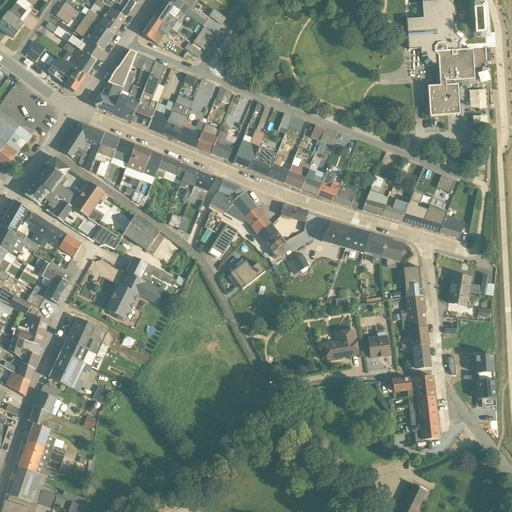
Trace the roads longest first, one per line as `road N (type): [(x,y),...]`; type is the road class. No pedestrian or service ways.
road 1 (residential): [(74,111),(321,211),(424,240)]
road 2 (residential): [(47,148),(191,250),(277,397)]
road 3 (residential): [(0,495),(53,322),(91,249)]
road 4 (residential): [(277,397),(127,511)]
road 5 (residential): [(440,375),(312,381),(277,397)]
road 6 (residential): [(155,0),(74,111)]
road 7 (residential): [(440,375),(424,240)]
road 8 (residential): [(511,475),(440,375)]
